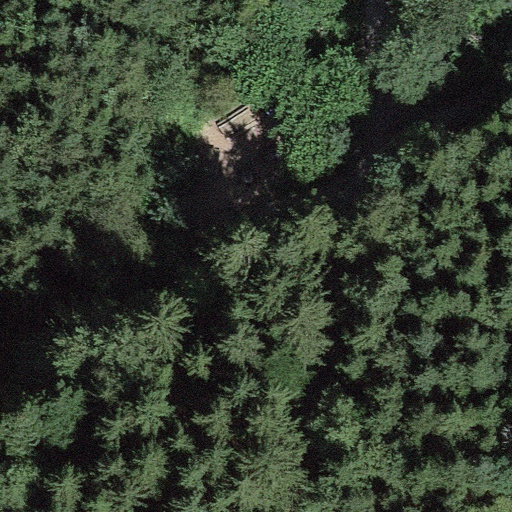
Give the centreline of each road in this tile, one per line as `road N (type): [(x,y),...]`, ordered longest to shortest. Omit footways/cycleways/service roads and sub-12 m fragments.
road 1 (track): [(0,410),(511,88)]
road 2 (track): [(374,0),(365,184),(301,511)]
